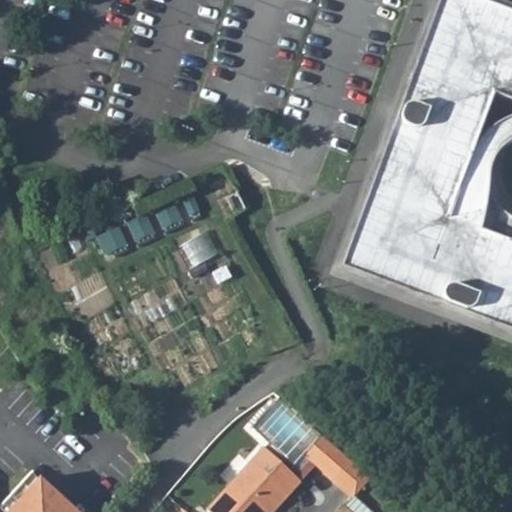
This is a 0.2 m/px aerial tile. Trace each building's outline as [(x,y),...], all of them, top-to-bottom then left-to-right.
[(511,3),(502,0),(423,0),(329,264),(511,332),(511,3)] [(222,171),(206,178),(213,191),(229,183),(222,171)] [(135,240),(183,221),(177,203),(128,222),(135,240)] [(98,236),(105,253),(128,244),(121,228),(98,236)] [(199,371),(184,384),(195,398),(210,386),(199,371)] [(320,432),(302,453),(316,465),(333,443),(320,432)] [(333,443),(316,465),(341,487),(356,497),(361,491),(373,477),(333,443)] [(267,450),(211,511),(267,511),(265,510),(282,490),(287,495),(301,480),(267,450)] [(0,511),(78,511),(33,470),(0,506),(0,511)] [(372,511),(356,497),(346,508),(350,511),(372,511)]
